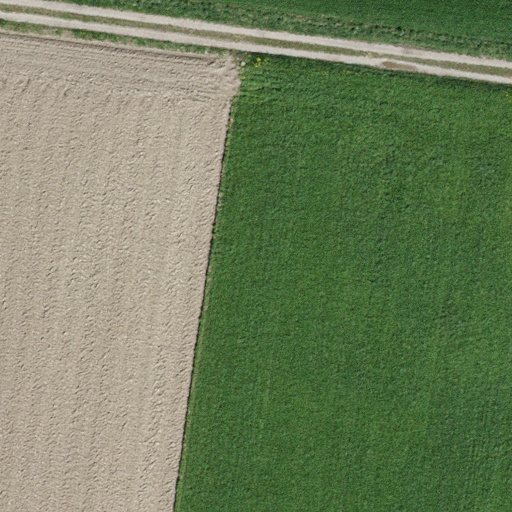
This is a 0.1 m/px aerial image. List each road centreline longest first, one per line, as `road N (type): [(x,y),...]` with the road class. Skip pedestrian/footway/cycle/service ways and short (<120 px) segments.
road 1 (track): [(0,0),(260,33)]
road 2 (track): [(511,65),(260,33)]
